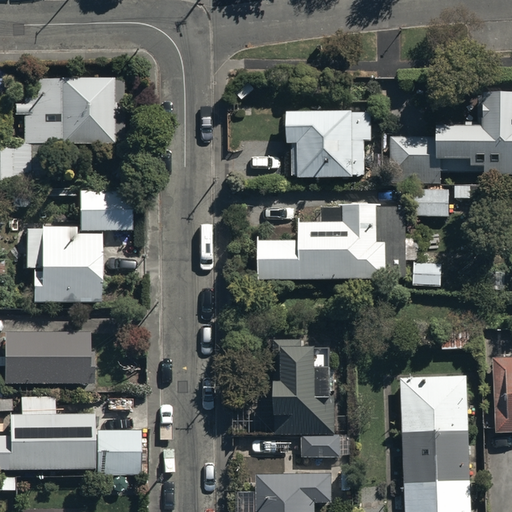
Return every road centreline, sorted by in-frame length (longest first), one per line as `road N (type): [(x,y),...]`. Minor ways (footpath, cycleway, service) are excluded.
road 1 (residential): [(189,511),(184,82),(173,40)]
road 2 (residential): [(173,40),(461,0)]
road 3 (residential): [(173,40),(145,23),(0,24)]
